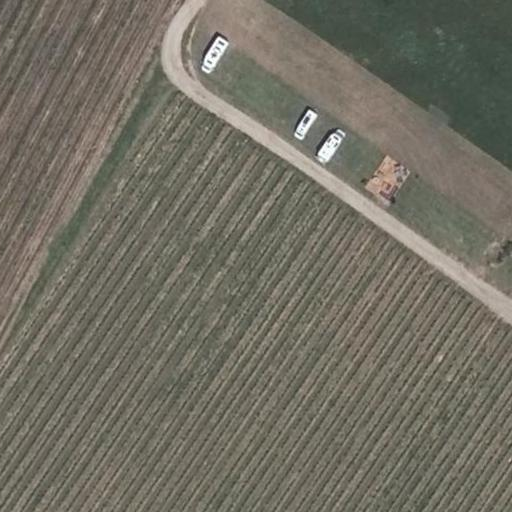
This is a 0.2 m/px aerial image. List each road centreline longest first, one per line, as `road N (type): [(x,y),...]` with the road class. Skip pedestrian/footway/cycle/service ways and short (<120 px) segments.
road 1 (unclassified): [(511,307),(179,68),(167,42),(204,0)]
road 2 (track): [(0,314),(167,42)]
